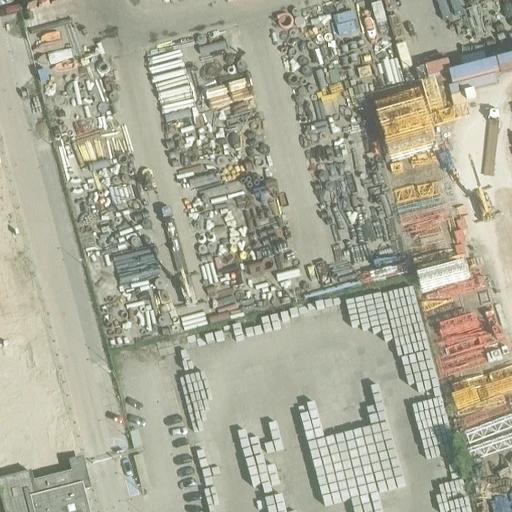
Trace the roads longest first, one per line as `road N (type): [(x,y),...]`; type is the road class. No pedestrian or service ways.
road 1 (unclassified): [(112,458),(0,63)]
road 2 (unknown): [(413,511),(382,317),(360,312),(280,330)]
road 3 (unknown): [(280,330),(210,358),(252,511)]
road 4 (unknown): [(328,511),(280,330)]
